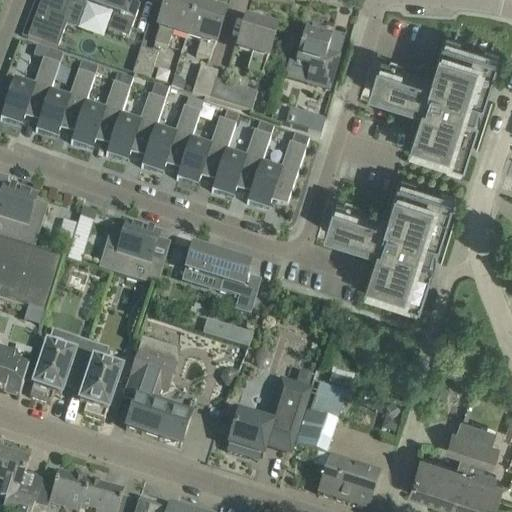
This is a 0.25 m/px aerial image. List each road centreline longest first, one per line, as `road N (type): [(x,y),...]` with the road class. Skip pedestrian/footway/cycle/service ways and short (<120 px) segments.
road 1 (residential): [(0,153),(273,249),(299,247),(381,0)]
road 2 (tertiary): [(283,511),(0,417)]
road 3 (residential): [(386,508),(455,275),(482,263)]
road 4 (residential): [(482,263),(478,201),(511,101)]
